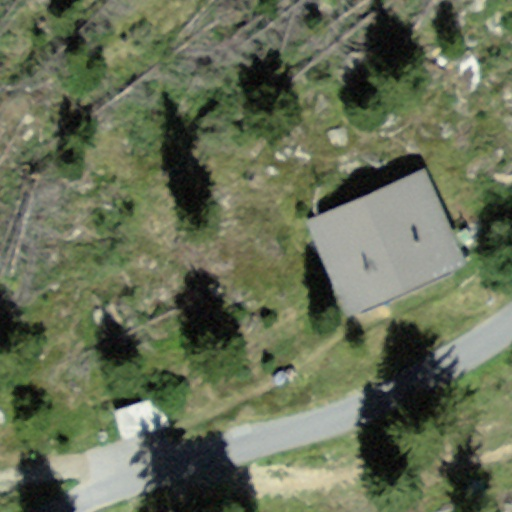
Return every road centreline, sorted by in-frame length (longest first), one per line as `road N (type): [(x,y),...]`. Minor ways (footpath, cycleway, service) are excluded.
road 1 (residential): [(50,511),(173,461),(329,419),(412,385),(511,325)]
road 2 (track): [(173,461),(0,485)]
